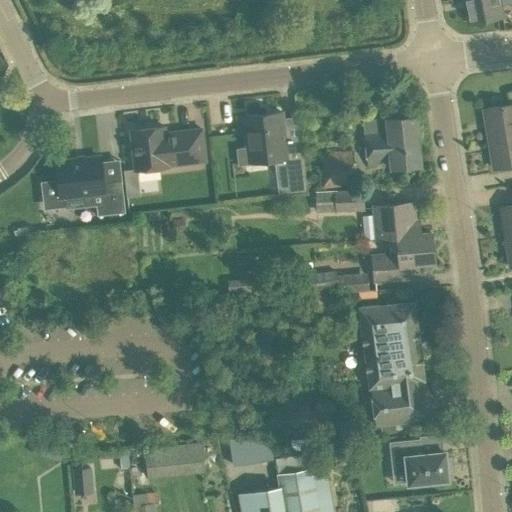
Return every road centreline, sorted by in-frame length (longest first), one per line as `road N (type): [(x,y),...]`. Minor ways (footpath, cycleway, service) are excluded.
road 1 (residential): [(491,511),(478,366),(430,60)]
road 2 (residential): [(47,102),(430,60)]
